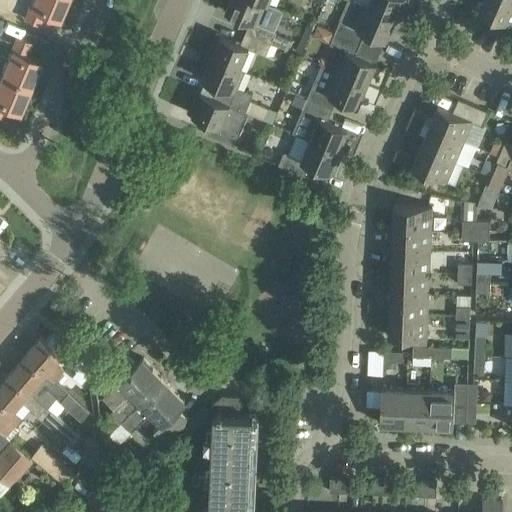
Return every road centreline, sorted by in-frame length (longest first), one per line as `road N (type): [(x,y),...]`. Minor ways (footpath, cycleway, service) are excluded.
road 1 (residential): [(335,444),(332,393),(352,215),(421,41)]
road 2 (residential): [(80,229),(176,0)]
road 3 (residential): [(22,180),(100,0)]
road 4 (residential): [(335,444),(355,461),(511,466)]
road 5 (unclassified): [(0,326),(80,229)]
